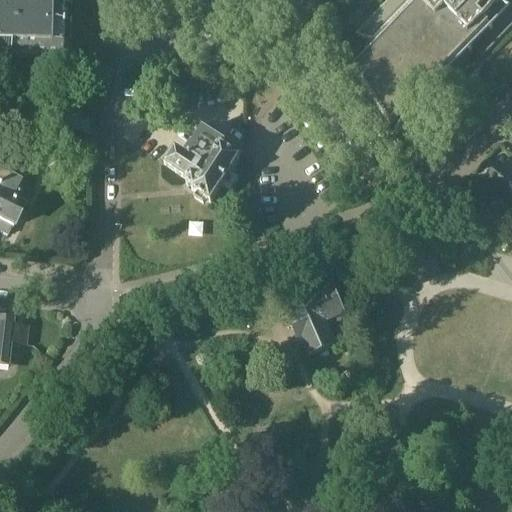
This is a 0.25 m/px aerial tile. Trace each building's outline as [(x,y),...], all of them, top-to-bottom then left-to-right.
[(70,0),(0,0),(0,70),(43,72),(43,60),(69,61),(70,0)] [(392,0),(357,37),(373,42),(375,41),(378,44),(354,70),(391,125),(489,25),(478,14),(491,1),(497,4),(499,0),(392,0)] [(197,106),(197,85),(176,85),(176,106),(197,106)] [(0,123),(22,135),(29,121),(4,108),(0,115),(0,123)] [(233,146),(232,148),(205,130),(187,156),(178,150),(167,167),(190,183),(188,185),(197,191),(197,197),(206,202),(211,200),(213,202),(223,186),(231,191),(239,179),(230,173),(244,153),(233,146)] [(13,204),(30,170),(12,161),(4,177),(1,175),(0,174),(0,233),(8,237),(22,209),(13,204)] [(511,177),(502,169),(488,186),(511,205),(511,177)] [(392,272),(394,284),(441,273),(434,242),(388,252),(387,252),(392,272)] [(344,315),(332,286),(330,287),(325,275),(309,282),(314,292),(288,303),(293,316),(290,317),(290,318),(299,340),(303,339),(310,355),(335,345),(328,327),(346,319),(344,315)] [(24,348),(26,329),(17,328),(17,322),(0,320),(0,361),(8,363),(10,346),(24,348)]
